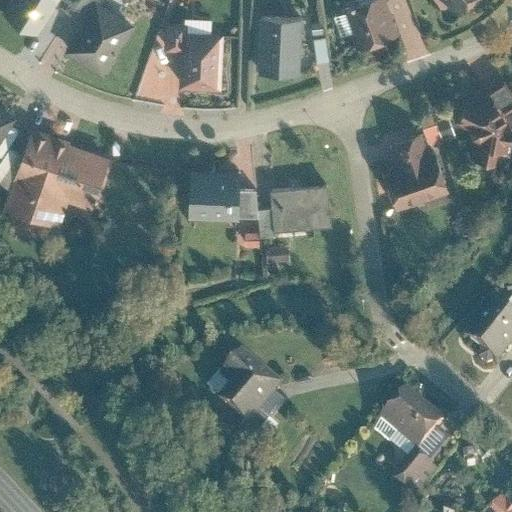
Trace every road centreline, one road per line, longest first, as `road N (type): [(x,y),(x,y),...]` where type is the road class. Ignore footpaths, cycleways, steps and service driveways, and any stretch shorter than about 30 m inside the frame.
road 1 (residential): [(353,100),(373,305),(511,428)]
road 2 (residential): [(353,100),(233,131),(145,124),(65,101),(0,62)]
road 3 (residential): [(511,31),(353,100)]
